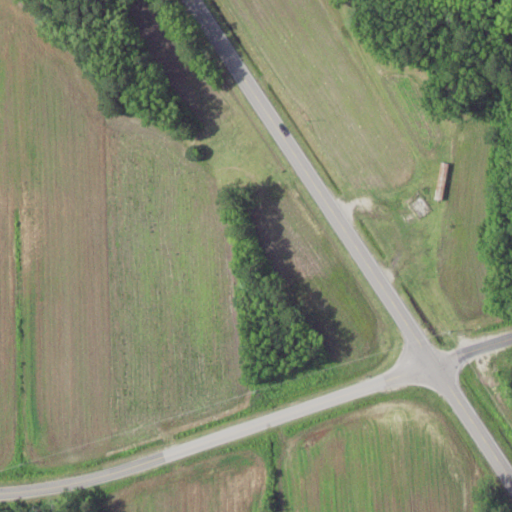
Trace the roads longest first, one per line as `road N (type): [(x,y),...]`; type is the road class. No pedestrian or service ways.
road 1 (secondary): [(511,484),(192,0)]
road 2 (residential): [(430,362),(139,458),(0,482)]
